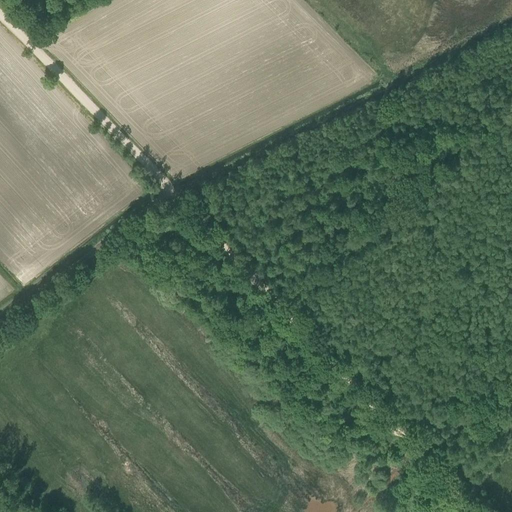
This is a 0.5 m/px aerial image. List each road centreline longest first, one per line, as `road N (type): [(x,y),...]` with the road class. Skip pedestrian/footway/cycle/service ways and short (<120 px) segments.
road 1 (track): [(165,190),(467,511)]
road 2 (track): [(511,18),(165,190)]
road 3 (track): [(0,14),(165,190)]
road 4 (track): [(0,315),(165,190)]
